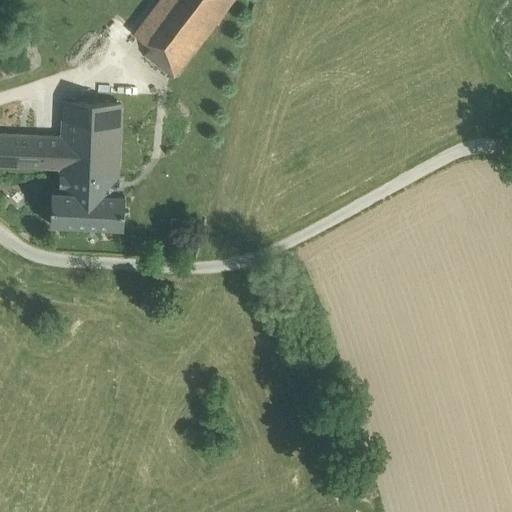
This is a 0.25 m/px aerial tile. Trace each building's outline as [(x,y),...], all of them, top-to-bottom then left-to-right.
[(130,0),(116,19),(135,34),(161,0),(130,0)] [(161,0),(135,34),(151,47),(145,54),(174,76),(233,0),(161,0)] [(122,94),(106,93),(105,103),(121,104),(122,94)] [(105,103),(63,101),(63,113),(62,136),(60,168),(60,177),(119,180),(121,104),(105,103)] [(63,113),(52,113),(51,136),(62,136),(63,113)] [(51,136),(0,133),(0,165),(60,168),(62,136),(51,136)] [(119,180),(60,177),(59,192),(52,191),(51,224),(124,227),(125,195),(118,195),(119,180)] [(136,289),(125,288),(123,310),(134,311),(136,289)]
